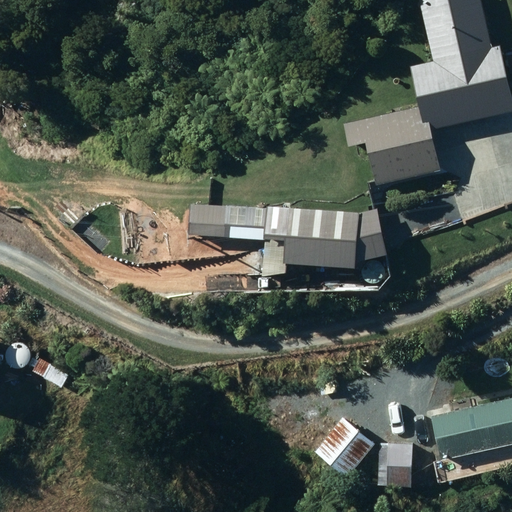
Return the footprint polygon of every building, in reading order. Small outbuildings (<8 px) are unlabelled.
[(443,168),(433,131),(511,109),(511,69),(505,44),(494,47),(481,0),(420,0),(436,59),(413,65),(423,103),(346,124),(353,148),(369,144),(380,185),(443,168)] [(235,203),(194,202),(192,238),(233,240),(235,203)] [(293,208),(271,208),(271,233),(293,233),(293,208)] [(444,462),(436,464),(441,487),(511,470),(511,387),(431,408),(444,462)] [(344,418),(317,452),(350,479),(377,445),(344,418)] [(386,437),(386,447),(380,447),(380,489),(416,489),(416,448),(397,447),(397,437),(386,437)]
